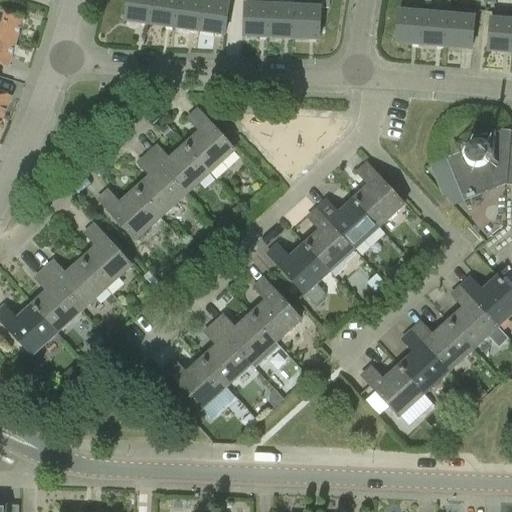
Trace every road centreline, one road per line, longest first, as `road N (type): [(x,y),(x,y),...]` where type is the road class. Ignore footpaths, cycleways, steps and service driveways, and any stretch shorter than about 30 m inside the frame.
road 1 (tertiary): [(511,484),(83,467),(0,430)]
road 2 (residential): [(148,341),(238,273),(268,211),(355,132)]
road 3 (residential): [(346,344),(442,254),(450,236),(355,132)]
road 4 (residential): [(0,249),(175,90),(177,68)]
road 5 (residential): [(355,76),(177,68)]
road 6 (residential): [(511,90),(355,76)]
road 7 (residential): [(0,194),(60,62)]
